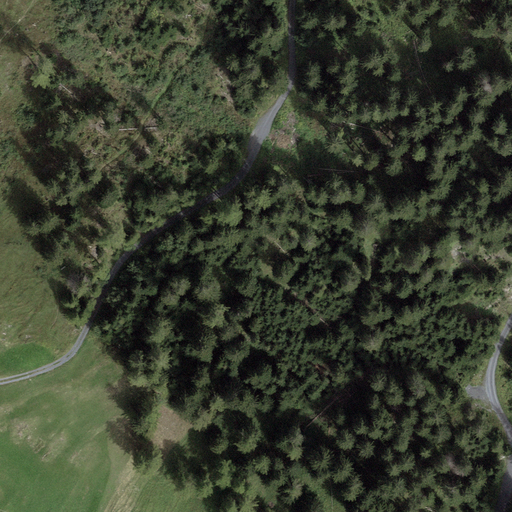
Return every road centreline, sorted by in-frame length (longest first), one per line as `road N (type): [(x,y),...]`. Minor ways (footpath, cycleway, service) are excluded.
road 1 (track): [(0,382),(67,356),(138,246),(242,178),(292,74),(293,0)]
road 2 (track): [(511,319),(491,372),(511,458)]
